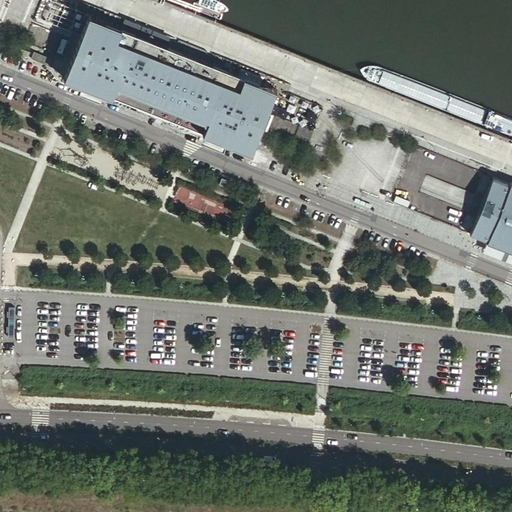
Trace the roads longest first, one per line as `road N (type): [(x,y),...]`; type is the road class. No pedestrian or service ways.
road 1 (residential): [(0,74),(511,277)]
road 2 (secondary): [(511,459),(319,436),(0,416)]
road 3 (secondary): [(0,440),(511,482)]
